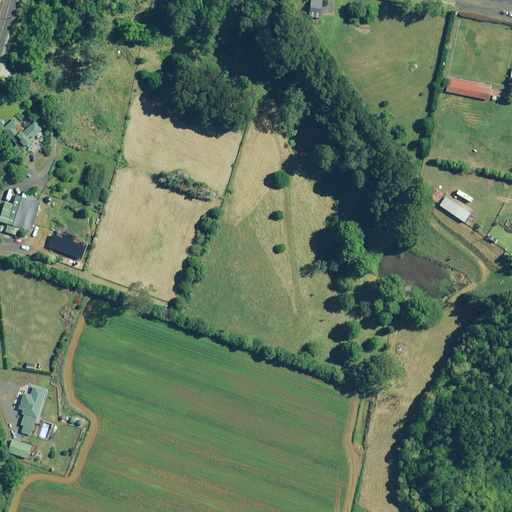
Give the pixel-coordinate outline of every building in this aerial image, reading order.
[(496,104),(500,87),(448,76),(444,93),(496,104)] [(41,136),(44,133),(34,122),(31,125),(26,120),(20,125),(14,118),(2,129),(16,144),(19,142),(30,153),(44,139),(41,136)] [(18,228),(30,231),(37,209),(39,203),(32,201),(33,196),(23,193),(22,197),(21,197),(16,196),(13,205),(3,202),(0,212),(0,221),(7,224),(5,232),(15,235),(17,227),(18,228)] [(459,208),(444,198),(439,206),(454,216),(459,208)] [(44,391),(32,387),(30,395),(23,392),(18,409),(22,410),(21,414),(23,415),(20,425),(23,426),(21,433),(30,436),(44,391)] [(31,446),(12,440),(8,453),(27,459),(31,446)]
